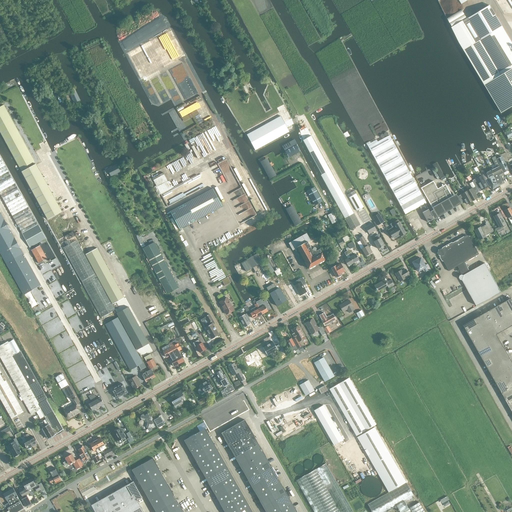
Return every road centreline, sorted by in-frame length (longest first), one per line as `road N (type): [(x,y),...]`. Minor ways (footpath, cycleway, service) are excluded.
road 1 (unclassified): [(28,511),(316,349)]
road 2 (unclassified): [(0,481),(268,327)]
road 3 (unclassified): [(296,313),(511,189)]
road 4 (unknown): [(171,383),(62,179)]
road 5 (unknown): [(239,344),(195,257),(198,238),(227,207),(204,161)]
road 6 (unknown): [(381,263),(311,127),(298,124)]
road 7 (unknown): [(204,161),(225,148),(221,129),(180,57),(152,69)]
road 8 (unknown): [(351,281),(306,168),(282,176)]
